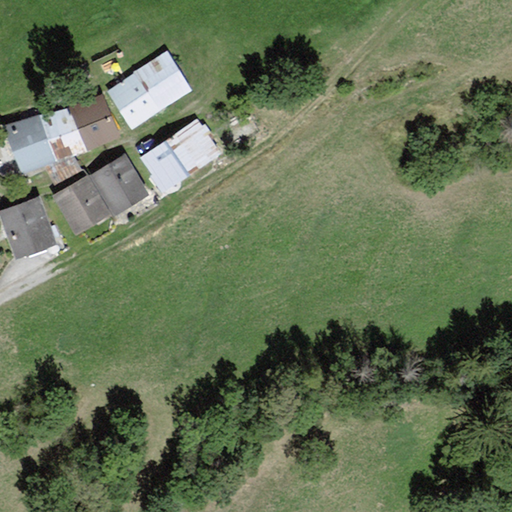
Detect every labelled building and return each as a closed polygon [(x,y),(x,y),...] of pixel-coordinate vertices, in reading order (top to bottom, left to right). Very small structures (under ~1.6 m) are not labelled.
[(179,85),(157,50),(99,89),(121,124),(179,85)] [(106,141),(92,97),(0,119),(0,131),(12,171),(106,141)] [(206,150),(187,114),(129,155),(148,187),(206,150)] [(134,190),(113,157),(45,192),(64,230),(134,190)] [(40,242),(25,197),(0,206),(0,244),(3,254),(40,242)]
